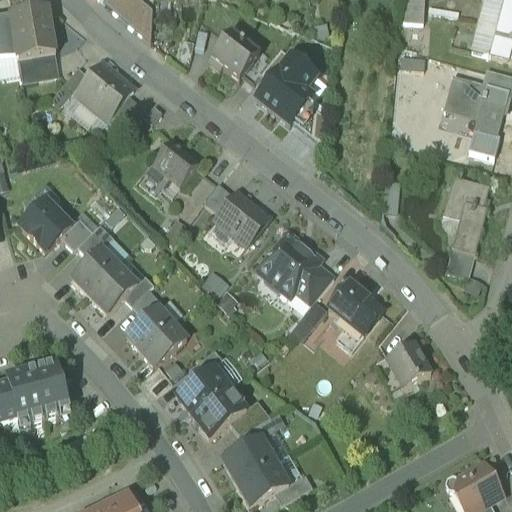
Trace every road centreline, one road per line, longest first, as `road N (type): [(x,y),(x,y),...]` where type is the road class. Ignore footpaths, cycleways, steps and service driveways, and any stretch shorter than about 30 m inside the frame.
road 1 (residential): [(73,0),(408,274),(464,373)]
road 2 (residential): [(175,456),(15,274),(0,279)]
road 3 (residential): [(499,422),(348,511)]
road 4 (residential): [(175,456),(59,511)]
road 5 (residential): [(511,260),(493,332),(464,373)]
